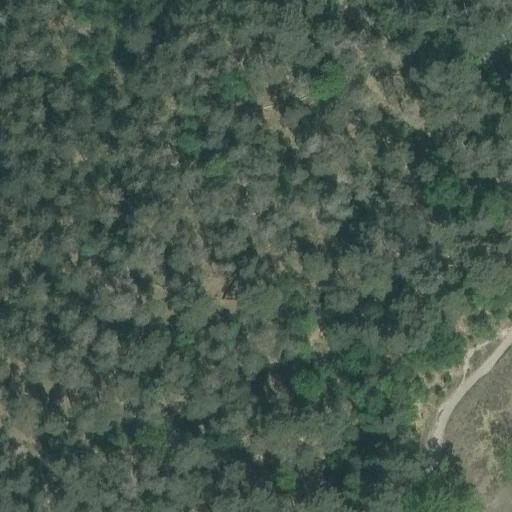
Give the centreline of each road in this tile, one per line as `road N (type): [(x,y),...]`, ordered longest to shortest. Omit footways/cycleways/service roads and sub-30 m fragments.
road 1 (unknown): [(350,511),(373,426),(432,310),(440,230),(508,141),(499,60)]
road 2 (residential): [(511,64),(315,0)]
